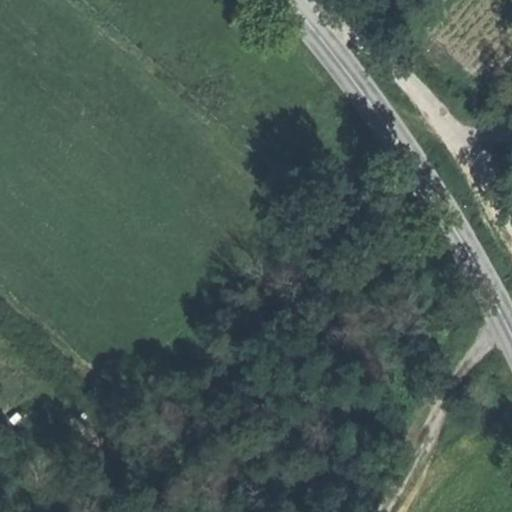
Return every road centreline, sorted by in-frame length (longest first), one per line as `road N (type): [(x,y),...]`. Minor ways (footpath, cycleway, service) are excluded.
road 1 (secondary): [(511,334),(474,257),(292,0)]
road 2 (track): [(507,325),(467,371),(375,511)]
